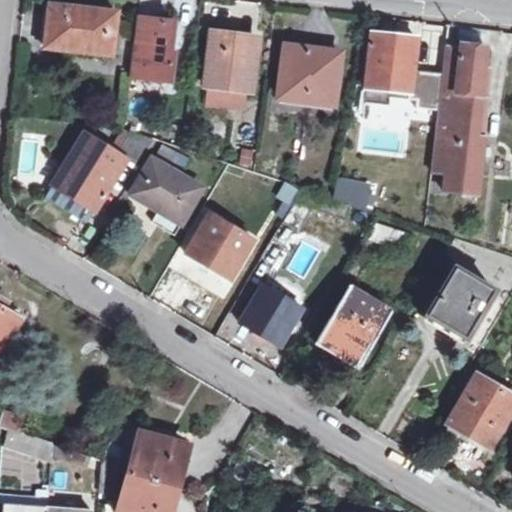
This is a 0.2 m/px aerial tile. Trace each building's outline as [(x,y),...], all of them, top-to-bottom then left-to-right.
[(118,15),(52,7),(47,50),(114,57),(118,15)] [(180,26),(139,21),(132,78),(179,83),(182,57),(177,56),(180,26)] [(258,41),(214,35),(207,87),(211,87),(245,92),(251,93),(258,41)] [(418,42),(375,37),(368,90),(411,95),(418,42)] [(339,53),(287,46),(281,98),(332,104),(339,53)] [(475,148),(487,50),(463,48),(463,53),(447,51),(432,177),(448,178),(446,196),(471,199),(474,164),(483,164),(484,148),(475,148)] [(244,107),(245,92),(211,87),(209,102),(244,107)] [(400,129),(397,111),(366,116),(369,134),(400,129)] [(129,162),(87,136),(55,187),(97,212),(129,162)] [(148,146),(137,138),(133,145),(144,153),(148,146)] [(180,176),(154,161),(133,199),(160,215),(154,226),(176,239),(203,195),(178,180),(180,176)] [(349,201),(352,187),(335,183),(332,197),(349,201)] [(354,209),(304,192),(285,223),(300,231),(314,208),(349,220),(354,209)] [(255,243),(211,219),(189,257),(233,282),(255,243)] [(408,236),(377,225),(371,241),(402,251),(408,236)] [(495,292),(458,269),(429,317),(446,327),(468,340),(495,292)] [(303,311),(264,288),(243,323),(282,347),(303,311)] [(392,312),(351,288),(321,340),(362,365),(392,312)] [(0,306),(4,300),(0,297),(0,359),(2,361),(26,324),(0,307),(0,306)] [(511,411),(511,396),(481,378),(453,424),(491,446),(511,411)] [(26,422),(7,415),(2,429),(4,430),(21,436),(26,422)] [(21,436),(4,430),(3,448),(51,464),(52,458),(52,445),(21,436)] [(191,445),(145,432),(133,472),(179,486),(191,445)] [(94,460),(52,445),(52,458),(90,471),(94,460)] [(109,454),(103,462),(124,470),(127,459),(109,454)] [(124,470),(103,462),(102,473),(122,479),(124,470)] [(171,511),(179,486),(133,472),(121,511),(171,511)]
